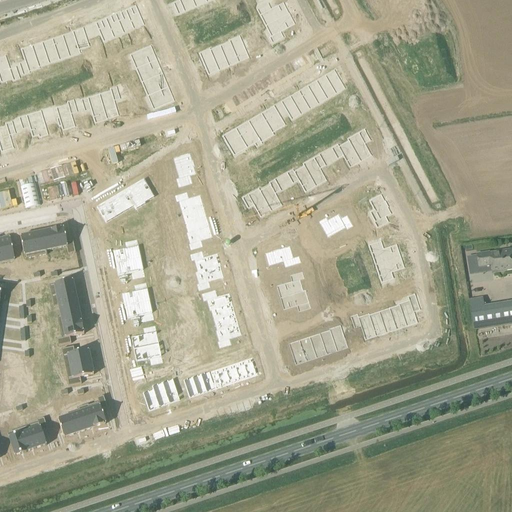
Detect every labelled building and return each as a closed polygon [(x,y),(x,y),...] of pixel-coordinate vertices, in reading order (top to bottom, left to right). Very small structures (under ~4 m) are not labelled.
[(173,0),(177,10),(184,7),(182,2),(187,0),(173,0)] [(260,17),(265,27),(284,17),(278,6),(267,12),(264,6),(253,12),(256,19),(260,17)] [(137,14),(118,22),(126,43),(145,35),(137,14)] [(290,28),(284,17),(265,27),(270,37),(267,39),(270,45),(281,39),(278,34),(290,28)] [(118,22),(98,31),(106,51),(126,43),(118,22)] [(238,41),(229,45),(236,63),(247,58),(242,46),(247,44),(242,32),(236,35),(238,41)] [(83,36),(72,39),(79,58),(88,55),(90,59),(97,57),(93,45),(87,47),(83,36)] [(72,39),(63,43),(69,61),(79,58),(72,39)] [(150,40),(129,50),(135,64),(157,55),(150,40)] [(63,43),(54,46),(59,64),(69,61),(63,43)] [(229,45),(219,49),(227,67),(236,63),(229,45)] [(54,46),(44,49),(49,67),(59,64),(54,46)] [(44,49),(34,53),(40,70),(49,67),(44,49)] [(219,49),(210,53),(217,71),(227,67),(219,49)] [(0,76),(11,73),(12,78),(20,75),(15,62),(9,64),(5,51),(0,52),(0,76)] [(27,68),(21,70),(25,82),(32,80),(30,73),(40,70),(34,53),(24,56),(27,68)] [(199,53),(193,55),(198,67),(203,65),(207,75),(217,71),(210,53),(200,57),(199,53)] [(157,55),(135,64),(141,78),(163,68),(157,55)] [(332,66),(322,72),(334,92),(343,86),(332,66)] [(163,68),(141,78),(147,91),(169,82),(163,68)] [(334,92),(322,72),(313,77),(325,97),(334,92)] [(313,77),(304,83),(316,103),(325,97),(313,77)] [(108,88),(97,90),(103,111),(115,108),(112,95),(117,93),(113,81),(106,83),(108,88)] [(169,82),(147,91),(153,106),(175,96),(169,82)] [(304,83),(296,88),(308,108),(316,103),(304,83)] [(296,88),(287,93),(299,114),(308,108),(296,88)] [(85,89),(78,91),(82,103),(88,102),(92,114),(103,111),(97,90),(86,93),(85,89)] [(290,120),(299,114),(287,93),(277,99),(290,120)] [(67,102),(56,106),(58,113),(56,114),(59,123),(61,122),(62,127),(75,123),(71,110),(78,108),(74,95),(66,98),(67,102)] [(258,110),(271,132),(285,123),(271,102),(258,110)] [(271,132),(258,110),(245,118),(258,140),(271,132)] [(24,111),(17,113),(20,125),(27,124),(29,134),(35,133),(35,134),(45,131),(40,112),(25,116),(24,111)] [(6,124),(0,125),(0,147),(12,144),(9,131),(14,130),(10,118),(4,119),(6,124)] [(258,140),(245,118),(232,125),(246,148),(258,140)] [(374,135),(367,123),(360,127),(362,132),(352,137),(363,157),(374,150),(367,138),(374,135)] [(246,148),(232,125),(219,134),(232,156),(246,148)] [(363,157),(352,137),(342,143),(339,139),(332,143),(339,154),(345,151),(352,163),(363,157)] [(328,161),(322,149),(314,153),(317,157),(307,163),(318,182),(329,176),(322,164),(328,161)] [(318,182),(307,163),(297,169),(294,164),(287,168),(294,180),(300,177),(306,188),(318,182)] [(166,171),(153,174),(159,195),(154,196),(156,202),(168,199),(167,194),(172,192),(166,171)] [(272,182),(262,188),(273,207),(284,201),(277,189),(284,186),(277,174),(270,178),(272,182)] [(155,192),(144,175),(134,181),(144,199),(155,192)] [(144,199),(134,181),(125,187),(135,204),(144,199)] [(135,204),(125,187),(115,192),(126,210),(135,204)] [(273,207),(262,188),(252,194),(249,189),(242,193),(249,205),(255,202),(262,214),(273,207)] [(126,210),(115,192),(106,198),(116,215),(126,210)] [(382,192),(369,198),(379,219),(374,222),(377,229),(392,223),(388,216),(393,214),(382,192)] [(202,207),(199,197),(188,200),(186,194),(174,197),(176,205),(181,204),(183,213),(202,207)] [(116,215),(106,198),(96,204),(106,221),(116,215)] [(202,207),(183,213),(186,223),(205,217),(202,207)] [(328,212),(320,217),(328,232),(347,221),(350,227),(357,223),(350,210),(344,214),(340,208),(330,214),(328,212)] [(205,217),(186,223),(189,233),(207,227),(205,217)] [(211,239),(207,227),(189,233),(192,243),(188,244),(189,250),(201,247),(200,241),(211,239)] [(63,229),(52,231),(55,247),(56,250),(66,248),(68,256),(75,254),(72,242),(66,243),(63,229)] [(52,231),(41,234),(45,252),(46,252),(56,250),(55,247),(52,231)] [(41,234),(31,236),(35,255),(35,258),(46,256),(46,252),(45,252),(41,234)] [(23,252),(16,254),(18,265),(26,264),(25,260),(35,258),(35,255),(31,236),(20,238),(23,252)] [(140,244),(138,236),(125,239),(126,246),(113,248),(116,261),(138,256),(135,245),(140,244)] [(382,258),(403,251),(399,239),(387,243),(384,236),(371,241),(374,249),(379,247),(382,258)] [(9,238),(0,240),(0,263),(14,261),(9,238)] [(408,263),(403,251),(382,258),(386,270),(382,271),(384,278),(397,274),(395,267),(408,263)] [(469,276),(491,273),(492,274),(511,270),(511,261),(510,251),(489,255),(489,254),(477,256),(466,258),(469,276)] [(281,252),(261,258),(264,270),(277,267),(278,272),(290,269),(289,262),(284,263),(281,252)] [(200,274),(221,268),(217,255),(204,259),(203,254),(190,257),(192,264),(197,263),(200,274)] [(140,268),(138,256),(116,261),(119,273),(132,270),(133,277),(146,274),(145,267),(140,268)] [(224,280),(221,268),(200,274),(202,285),(199,285),(200,292),(213,289),(211,283),(224,280)] [(296,282),(295,276),(283,279),(284,284),(272,288),(275,300),(296,295),(293,283),(296,282)] [(149,287),(148,280),(134,282),(136,289),(123,292),(125,304),(147,300),(144,288),(149,287)] [(72,282),(49,287),(51,298),(74,293),(72,282)] [(232,304),(228,293),(217,296),(215,290),(203,294),(205,301),(210,300),(213,310),(232,304)] [(74,293),(51,298),(53,308),(53,309),(58,308),(58,307),(77,303),(74,293)] [(298,305),(296,295),(275,300),(278,312),(292,309),(293,314),(305,311),(303,304),(298,305)] [(473,332),(511,326),(511,303),(483,308),(482,299),(468,301),(473,332)] [(150,311),(147,300),(125,304),(128,317),(142,314),(143,321),(156,318),(154,310),(150,311)] [(416,320),(410,301),(398,304),(405,324),(416,320)] [(77,303),(58,307),(58,308),(60,317),(60,318),(79,314),(77,303)] [(234,314),(232,304),(213,310),(216,319),(234,314)] [(405,324),(398,304),(388,308),(395,327),(405,324)] [(395,327),(388,308),(378,312),(384,331),(395,327)] [(384,331),(378,312),(368,315),(374,334),(384,331)] [(60,317),(56,318),(57,319),(59,329),(81,324),(79,314),(60,318),(60,317)] [(234,314),(216,319),(219,329),(237,324),(234,314)] [(374,334),(368,315),(356,319),(363,338),(374,334)] [(159,331),(157,323),(144,326),(145,333),(132,335),(135,348),(156,343),(154,332),(159,331)] [(61,340),(57,341),(58,347),(70,345),(69,338),(83,336),(81,324),(59,329),(61,340)] [(240,335),(237,324),(219,329),(221,340),(217,341),(218,347),(230,344),(228,338),(240,335)] [(347,346),(340,327),(329,331),(336,350),(347,346)] [(325,353),(336,350),(329,331),(319,334),(325,353)] [(325,353),(319,334),(308,338),(315,357),(325,353)] [(315,357),(308,338),(298,341),(305,360),(315,357)] [(305,360),(298,341),(287,345),(294,364),(305,360)] [(159,354),(156,343),(135,348),(138,360),(151,357),(152,364),(165,361),(164,353),(159,354)] [(73,348),(61,351),(65,369),(90,364),(88,352),(74,354),(73,348)] [(250,357),(241,360),(247,379),(256,376),(250,357)] [(241,360),(233,363),(239,381),(247,379),(241,360)] [(233,363),(225,366),(231,384),(239,381),(233,363)] [(90,364),(65,369),(68,388),(81,385),(79,379),(93,376),(92,370),(93,370),(92,364),(90,365),(90,364)] [(225,366),(217,368),(222,387),(231,384),(225,366)] [(217,368),(209,371),(214,389),(222,387),(217,368)] [(209,371),(201,373),(206,392),(214,389),(209,371)] [(201,373),(192,376),(198,394),(206,392),(201,373)] [(171,383),(162,386),(168,405),(179,401),(175,388),(180,387),(176,374),(169,377),(171,383)] [(192,376),(183,379),(189,397),(198,394),(192,376)] [(140,386),(134,388),(138,400),(144,398),(148,411),(158,408),(152,389),(142,392),(140,386)] [(162,386),(152,389),(158,408),(168,405),(162,386)] [(88,407),(87,407),(94,429),(105,425),(101,411),(107,409),(103,397),(96,399),(98,404),(88,407)] [(77,409),(76,409),(78,414),(84,432),(94,429),(87,407),(88,407),(87,406),(77,409)] [(66,412),(49,417),(54,431),(60,429),(63,439),(74,435),(68,417),(66,412)] [(78,414),(68,417),(74,435),(84,432),(78,414)] [(37,424),(27,427),(35,450),(46,446),(41,433),(47,431),(43,419),(37,421),(37,424)] [(27,427),(17,431),(25,453),(26,453),(35,450),(27,427)] [(17,431),(6,434),(14,458),(25,454),(26,454),(26,453),(25,453),(17,431)]
